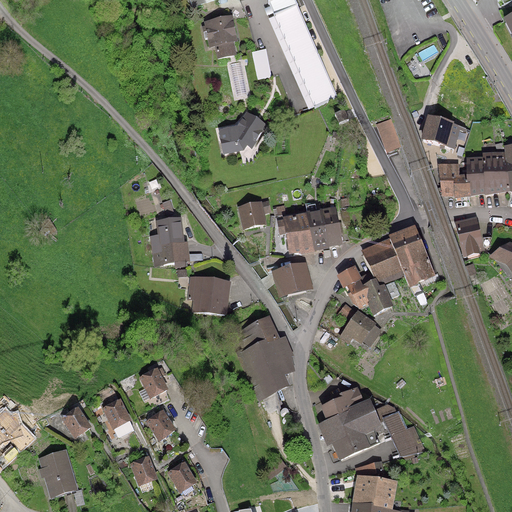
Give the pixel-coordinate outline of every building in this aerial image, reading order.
[(296,0),(268,0),(275,16),(314,106),(338,95),(296,0)] [(511,12),(503,17),(511,33),(511,12)] [(238,41),(233,15),(204,21),(206,31),(207,38),(209,47),(215,46),(218,59),(237,55),(234,42),(238,41)] [(315,107),(314,106),(275,16),(269,18),(309,109),(315,107)] [(266,49),(252,52),(258,80),(271,77),(266,49)] [(241,63),(231,64),(236,97),(247,95),(241,63)] [(345,109),(335,113),(339,123),(349,118),(345,109)] [(235,124),(218,127),(224,154),(244,150),(247,145),(252,149),(266,124),(246,111),(235,124)] [(454,121),(428,114),(421,139),(455,149),(460,132),(465,133),(466,128),(453,124),(454,121)] [(400,148),(391,120),(378,124),(387,152),(400,148)] [(483,157),(467,158),(467,174),(467,182),(470,182),(471,196),(485,194),(485,195),(510,191),(505,152),(483,153),(483,157)] [(459,164),(438,164),(442,197),(455,196),(454,174),(459,174),(459,164)] [(459,174),(454,174),(455,196),(455,199),(471,196),(470,182),(467,182),(467,174),(459,174)] [(262,201),(265,214),(272,212),(269,200),(262,201)] [(238,206),(243,229),(267,225),(265,214),(262,201),(238,206)] [(277,207),(278,215),(286,214),(285,205),(277,207)] [(322,209),(330,247),(343,244),(336,206),(322,209)] [(314,251),(330,248),(330,247),(322,209),(307,212),(314,251)] [(314,251),(307,212),(283,216),(283,219),(277,220),(280,234),(286,233),(290,254),(301,252),(301,255),(315,252),(314,251)] [(485,252),(477,216),(455,221),(463,257),(485,252)] [(58,233),(48,217),(39,224),(49,239),(58,233)] [(180,217),(156,221),(158,236),(150,237),(155,267),(191,262),(188,242),(185,243),(185,238),(183,238),(181,222),(180,217)] [(436,276),(414,224),(388,235),(389,238),(362,249),(373,272),(379,286),(384,284),(405,275),(410,287),(436,276)] [(511,242),(510,242),(488,257),(506,264),(511,272),(511,242)] [(306,262),(272,271),(279,298),(313,289),(306,262)] [(474,263),(466,266),(469,276),(477,273),(474,263)] [(337,275),(343,288),(348,286),(361,280),(363,279),(361,277),(356,265),(337,275)] [(373,272),(361,277),(363,279),(361,280),(363,284),(362,285),(370,302),(368,302),(369,305),(374,315),(394,306),(384,284),(379,286),(373,272)] [(232,281),(191,276),(188,299),(194,300),(192,312),(227,317),(232,281)] [(361,280),(348,286),(351,293),(348,294),(353,304),(358,307),(359,309),(369,305),(368,302),(370,302),(362,285),(363,284),(361,280)] [(337,316),(348,325),(357,312),(346,304),(337,316)] [(359,310),(357,312),(348,325),(339,337),(348,344),(353,338),(362,345),(364,342),(370,347),(382,331),(375,325),(376,323),(359,310)] [(240,328),(250,347),(279,336),(270,316),(240,328)] [(250,347),(238,357),(259,402),(290,386),(285,375),(296,372),(292,357),(294,356),(286,336),(280,338),(279,336),(250,347)] [(158,367),(139,377),(145,389),(150,399),(169,389),(162,377),(158,369),(158,367)] [(321,405),(327,420),(350,410),(348,407),(364,401),(357,387),(337,395),(338,398),(321,405)] [(150,399),(145,389),(139,392),(144,401),(150,399)] [(121,398),(102,408),(113,430),(132,420),(121,398)] [(327,420),(318,424),(328,446),(333,444),(340,460),(381,443),(378,435),(385,432),(381,422),(375,410),(370,398),(364,401),(348,407),(350,410),(327,420)] [(388,404),(375,410),(381,422),(384,421),(383,418),(397,412),(395,408),(388,404)] [(6,407),(0,412),(0,447),(9,439),(21,453),(37,438),(23,422),(18,410),(11,413),(6,407)] [(78,407),(61,418),(75,439),(92,428),(78,407)] [(163,410),(146,421),(159,442),(177,430),(163,410)] [(399,411),(397,412),(383,418),(384,421),(390,436),(407,429),(399,411)] [(414,426),(407,429),(390,436),(401,457),(425,451),(414,426)] [(78,489),(66,449),(39,458),(42,468),(39,469),(42,479),(45,478),(51,498),(78,489)] [(149,456),(130,464),(139,487),(140,486),(151,482),(159,478),(149,456)] [(126,461),(118,464),(120,469),(128,466),(126,461)] [(185,461),(167,472),(180,493),(183,491),(192,486),(198,482),(185,461)] [(355,468),(357,475),(386,479),(382,461),(355,468)] [(386,479),(357,475),(353,501),(374,504),(373,506),(394,508),(398,480),(386,479)] [(153,488),(151,482),(140,486),(143,492),(153,488)] [(194,490),(192,486),(183,491),(185,495),(194,490)] [(82,490),(76,491),(77,493),(75,493),(77,506),(85,505),(82,490)] [(409,511),(410,510),(394,508),(373,506),(374,504),(353,501),(351,511),(409,511)]
